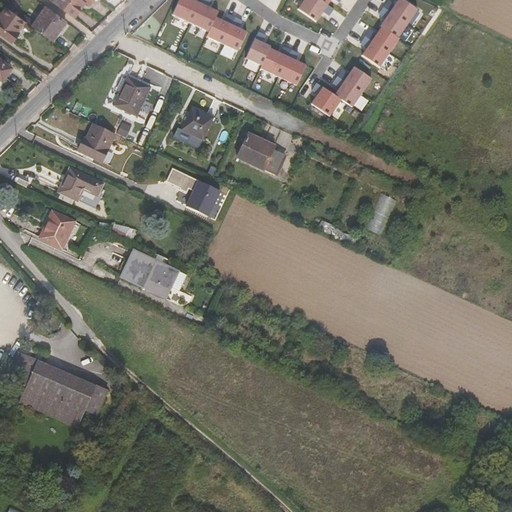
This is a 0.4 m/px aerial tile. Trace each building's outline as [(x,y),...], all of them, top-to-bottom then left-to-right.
[(51,0),(50,2),(73,19),(84,3),(88,5),(92,0),(51,0)] [(217,17),(220,9),(196,0),(178,0),(172,15),(208,30),(206,36),(224,44),(220,53),(235,60),(248,29),(217,17)] [(304,0),(298,10),(318,22),(332,0),(304,0)] [(381,68),(419,8),(406,0),(397,0),(362,55),(381,68)] [(23,20),(5,7),(0,14),(0,34),(10,41),(17,32),(16,31),(23,20)] [(66,22),(46,7),(31,27),(52,41),(66,22)] [(299,83),(308,62),(253,40),(245,61),(299,83)] [(0,60),(0,79),(2,81),(11,69),(0,60)] [(341,100),(353,108),(373,77),(354,65),(335,94),(323,86),(311,104),(331,117),(341,100)] [(135,117),(149,88),(126,77),(112,106),(135,117)] [(202,140),(213,118),(190,107),(180,130),(202,140)] [(127,135),(130,125),(122,122),(119,133),(127,135)] [(80,140),(74,151),(98,163),(113,133),(91,123),(82,141),(80,140)] [(272,151),(273,147),(247,135),(236,158),(262,171),(272,151)] [(273,176),(283,156),(272,151),(262,171),(273,176)] [(74,200),(79,189),(93,195),(99,183),(67,168),(56,191),(74,200)] [(220,191),(173,169),(167,182),(180,188),(180,190),(187,193),(188,189),(194,192),(186,207),(208,217),(220,191)] [(380,193),(367,229),(383,235),(396,199),(380,193)] [(287,205),(282,214),(316,230),(320,221),(287,205)] [(63,252),(75,224),(55,214),(47,232),(45,230),(40,240),(58,249),(63,252)] [(133,240),(137,230),(115,222),(111,232),(133,240)] [(63,252),(69,254),(82,227),(75,224),(63,252)] [(166,300),(179,273),(134,251),(121,279),(166,300)] [(17,349),(6,372),(27,380),(18,399),(44,409),(47,401),(55,404),(51,412),(76,423),(84,406),(96,411),(106,388),(17,349)] [(29,511),(12,503),(7,511),(29,511)]
